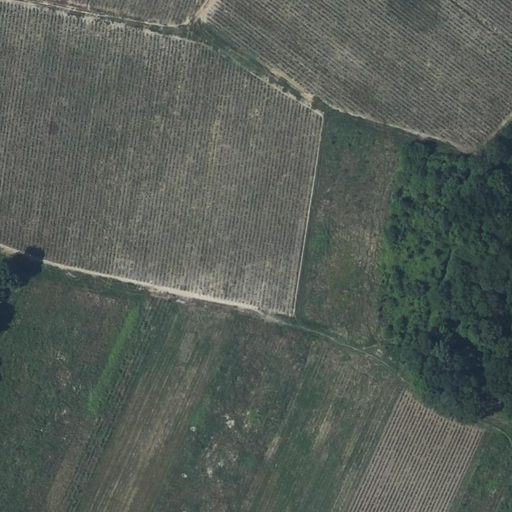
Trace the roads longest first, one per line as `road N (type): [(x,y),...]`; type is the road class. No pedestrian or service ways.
road 1 (track): [(511,433),(439,404),(422,372),(329,333),(66,274),(0,251)]
road 2 (track): [(481,153),(322,110),(185,24),(210,0)]
road 3 (track): [(422,372),(481,153)]
